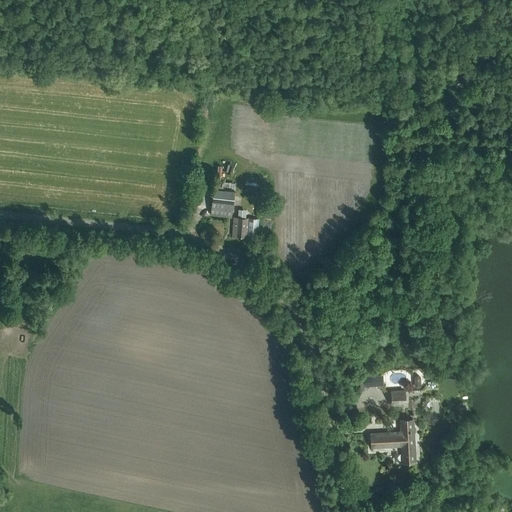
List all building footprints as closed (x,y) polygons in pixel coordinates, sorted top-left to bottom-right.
[(231,218),(235,190),(213,187),(210,215),(231,218)] [(259,218),(248,218),(233,217),(232,236),(247,237),(258,237),(259,218)] [(18,238),(16,257),(29,258),(31,239),(18,238)] [(384,385),(383,375),(372,375),(372,385),(384,385)] [(391,406),(406,406),(405,389),(390,390),(391,406)] [(403,462),(416,461),(414,419),(400,420),(401,432),(371,433),(372,447),(402,446),(403,462)]
